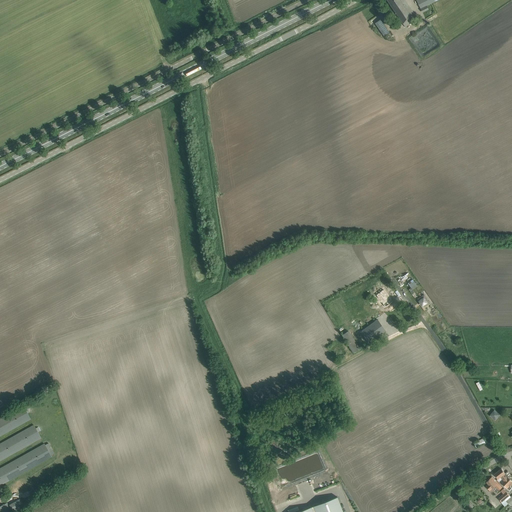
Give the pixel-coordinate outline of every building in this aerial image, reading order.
[(416,16),(404,0),(386,0),(405,27),(414,21),(412,19),(416,16)] [(416,0),(420,9),(437,0),(416,0)] [(381,19),(375,23),(384,36),(390,32),(381,19)] [(408,283),(411,288),(409,289),(411,292),(418,286),(413,279),(408,283)] [(384,289),(375,295),(379,300),(376,302),(380,307),(382,305),(385,308),(393,303),(388,297),(389,296),(384,289)] [(424,294),(417,299),(424,308),(430,303),(427,299),(427,300),(426,299),(427,298),(424,294)] [(379,317),(362,328),(370,338),(386,327),(379,317)] [(342,335),(341,335),(342,336),(353,353),(360,348),(348,331),(343,334),(342,335)] [(332,350),(340,357),(347,349),(339,342),(332,350)] [(25,409),(23,406),(0,419),(0,435),(30,419),(27,413),(30,412),(27,408),(25,409)] [(496,420),(500,415),(495,410),(490,415),(496,420)] [(38,427),(36,428),(34,425),(0,443),(0,460),(41,438),(38,432),(40,430),(38,427)] [(476,447),(487,442),(485,438),(474,443),(476,447)] [(49,443),(45,445),(44,444),(0,468),(0,485),(51,456),(51,455),(55,453),(49,443)] [(502,469),(494,474),(498,479),(501,477),(504,481),(507,478),(504,474),(505,473),(502,469)] [(492,476),(492,477),(487,482),(489,484),(486,487),(490,490),(492,488),(493,488),(495,486),(499,490),(502,487),(492,476)] [(504,481),(502,483),(507,488),(509,485),(510,486),(511,484),(511,481),(508,477),(507,478),(504,481)] [(504,489),(501,491),(503,494),(498,498),(502,502),(509,495),(504,489)] [(343,511),(337,497),(297,511),(343,511)] [(20,498),(9,504),(13,511),(15,511),(24,507),(20,498)] [(12,511),(7,503),(0,506),(0,511),(12,511)]
